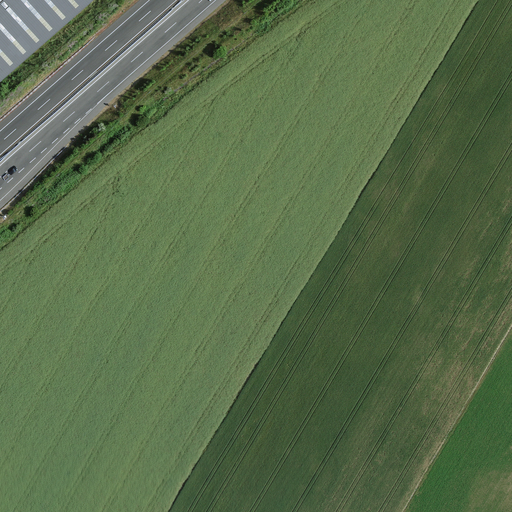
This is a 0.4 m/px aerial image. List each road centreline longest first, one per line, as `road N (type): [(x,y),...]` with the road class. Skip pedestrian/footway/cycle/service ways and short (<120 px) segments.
road 1 (motorway): [(0,177),(203,0)]
road 2 (motorway): [(164,0),(0,143)]
